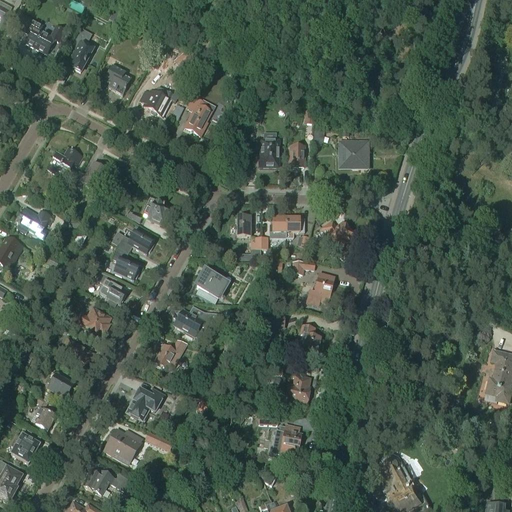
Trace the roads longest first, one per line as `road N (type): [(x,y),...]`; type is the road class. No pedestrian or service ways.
road 1 (residential): [(208,206),(33,511)]
road 2 (primary): [(332,511),(389,241)]
road 3 (primary): [(399,210),(475,0)]
road 4 (tertiary): [(215,194),(49,108)]
road 5 (tertiary): [(399,210),(215,194)]
road 6 (residential): [(389,241),(511,268)]
